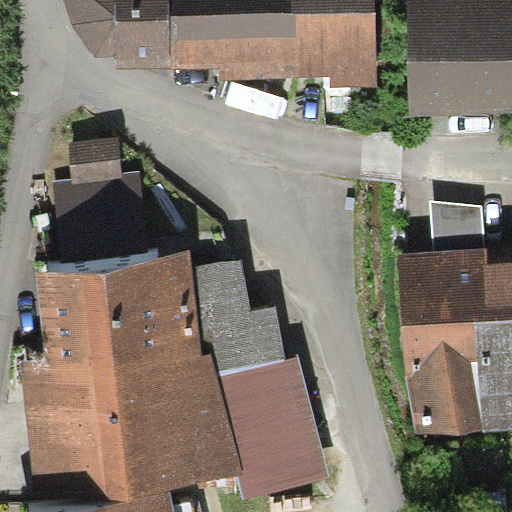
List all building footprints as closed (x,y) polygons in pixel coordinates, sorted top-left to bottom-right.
[(173,45),(171,0),(69,0),(72,7),(92,39),(118,39),(117,48),(173,45)] [(377,75),(375,0),(171,0),(173,45),(173,54),(221,53),(221,69),(331,66),(331,76),(377,75)] [(511,0),(409,0),(409,96),(511,96),(511,0)] [(146,127),(71,135),(83,240),(157,232),(146,127)] [(433,234),(484,231),(482,196),(431,191),(433,234)] [(83,240),(37,246),(48,340),(21,345),(35,490),(170,465),(236,460),(243,459),(213,335),(203,334),(193,250),(190,228),(157,232),(83,240)] [(511,408),(511,229),(484,231),(433,234),(400,236),(411,414),(511,408)] [(243,459),(236,460),(243,485),(329,465),(299,344),(287,344),(278,291),(251,294),(243,245),(193,250),(203,334),(213,335),(243,459)] [(35,490),(15,494),(18,511),(178,511),(170,465),(35,490)]
